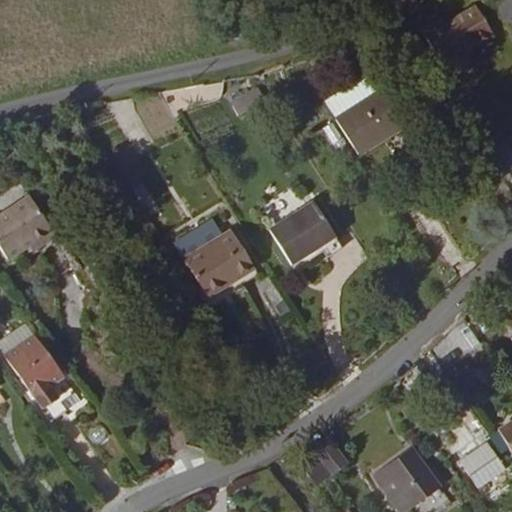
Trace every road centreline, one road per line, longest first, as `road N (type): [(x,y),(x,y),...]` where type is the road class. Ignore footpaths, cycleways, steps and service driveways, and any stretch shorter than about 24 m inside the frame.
road 1 (residential): [(511,249),(336,410),(282,444),(130,511)]
road 2 (residential): [(395,0),(302,41),(0,115)]
